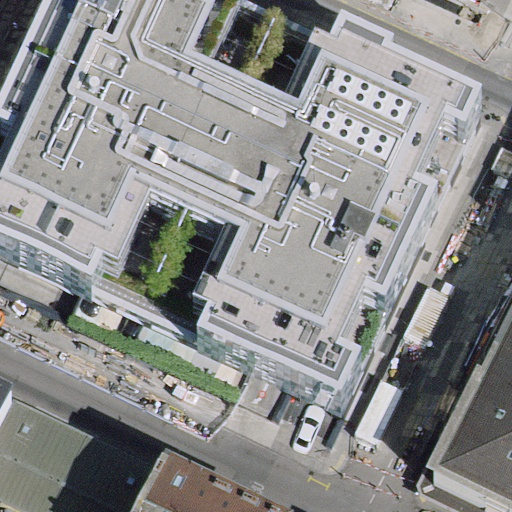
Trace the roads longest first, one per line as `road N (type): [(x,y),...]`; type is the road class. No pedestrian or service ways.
road 1 (residential): [(330,511),(0,356)]
road 2 (residential): [(511,206),(357,511)]
road 3 (residential): [(349,0),(511,75)]
